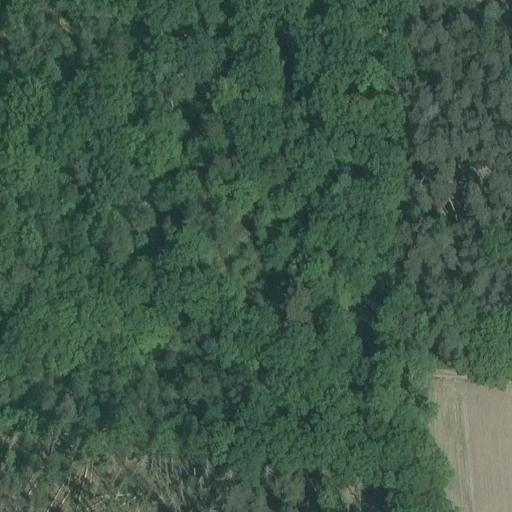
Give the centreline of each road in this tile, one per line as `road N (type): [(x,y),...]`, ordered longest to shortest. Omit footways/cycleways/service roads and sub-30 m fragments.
road 1 (track): [(0,380),(511,377)]
road 2 (track): [(0,71),(40,93),(202,144),(300,158),(416,139)]
road 3 (track): [(391,375),(433,0)]
